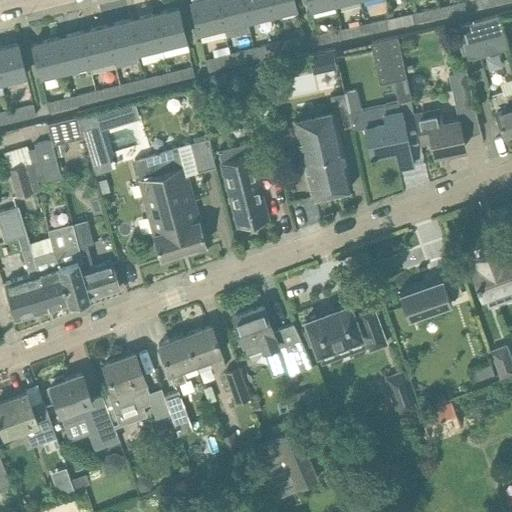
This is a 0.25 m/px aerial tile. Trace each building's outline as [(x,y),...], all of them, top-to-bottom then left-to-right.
[(190,0),(198,32),(223,26),(216,0),(190,0)] [(216,0),(223,26),(247,20),(241,0),(216,0)] [(267,0),(241,0),(247,20),(271,14),(267,0)] [(267,0),(271,14),(296,8),(293,0),(267,0)] [(308,0),(310,9),(335,3),(333,0),(308,0)] [(463,1),(439,6),(441,16),(465,11),(463,1)] [(414,12),(416,22),(441,16),(439,6),(414,12)] [(178,7),(153,13),(161,45),(186,39),(178,7)] [(390,17),(392,27),(416,22),(414,12),(407,13),(406,9),(397,11),(398,16),(390,17)] [(137,51),(161,45),(153,13),(129,19),(137,51)] [(463,59),(506,48),(497,14),(454,26),(463,59)] [(367,33),(392,27),(390,17),(365,23),(367,33)] [(129,19),(105,25),(113,57),(137,51),(129,19)] [(340,28),(342,38),(367,33),(365,23),(358,24),(358,20),(348,23),(349,26),(340,28)] [(113,57),(105,25),(80,31),(89,63),(113,57)] [(342,38),(340,28),(317,33),(319,43),(342,38)] [(64,69),(89,63),(80,31),(56,37),(64,69)] [(302,34),(278,40),(281,52),(305,46),(302,34)] [(357,89),(346,92),(350,111),(349,111),(352,126),(353,128),(363,126),(370,154),(369,154),(370,158),(374,157),(374,156),(395,151),(399,168),(413,165),(405,129),(416,127),(414,114),(412,107),(397,36),(371,42),(381,82),(389,80),(393,79),(398,99),(361,108),(357,89)] [(40,75),(64,69),(56,37),(32,43),(40,75)] [(256,58),(281,52),(278,40),(253,47),(256,58)] [(17,42),(0,46),(0,76),(1,81),(25,75),(17,42)] [(208,71),(232,64),(229,53),(227,46),(212,49),(214,56),(205,59),(208,71)] [(253,47),(229,53),(232,64),(256,58),(253,47)] [(168,71),(170,81),(194,75),(192,65),(168,71)] [(471,95),(466,69),(448,73),(456,110),(474,106),(471,95)] [(146,87),(170,81),(168,71),(144,77),(146,87)] [(119,84),(121,93),(146,87),(144,77),(119,84)] [(97,99),(121,93),(119,84),(95,90),(97,99)] [(95,90),(71,96),(73,105),(97,99),(95,90)] [(511,130),(511,91),(503,94),(502,90),(490,94),(496,110),(495,110),(503,134),(511,130)] [(48,112),(73,105),(71,96),(46,102),(48,112)] [(115,107),(119,121),(137,116),(132,102),(115,107)] [(8,109),(11,121),(35,115),(32,103),(8,109)] [(0,123),(11,121),(8,109),(0,110),(0,123)] [(351,186),(347,167),(333,109),(293,119),(311,196),(351,186)] [(438,109),(414,114),(416,127),(420,142),(431,139),(434,154),(464,147),(458,119),(441,123),(438,109)] [(94,114),(80,118),(96,171),(110,167),(98,128),(94,114)] [(52,144),(53,144),(83,137),(76,115),(47,123),(51,139),(52,144)] [(167,209),(179,252),(205,244),(197,220),(196,221),(185,174),(216,166),(208,138),(179,146),(150,154),(155,174),(171,169),(182,204),(167,209)] [(29,149),(32,162),(36,176),(43,175),(44,181),(61,178),(53,144),(52,144),(51,139),(34,143),(35,147),(29,149)] [(248,142),(233,146),(218,150),(232,207),(237,226),(268,218),(248,142)] [(155,174),(150,154),(134,159),(139,177),(154,234),(153,234),(161,258),(179,252),(167,209),(182,204),(171,169),(155,174)] [(39,189),(36,176),(32,162),(8,169),(16,196),(39,189)] [(16,318),(41,311),(34,288),(42,286),(34,261),(29,243),(18,206),(0,211),(0,227),(4,241),(17,237),(29,275),(5,283),(16,318)] [(73,223),(49,230),(56,255),(58,266),(69,302),(89,297),(79,264),(83,262),(78,247),(75,233),(73,223)] [(85,230),(75,233),(78,247),(83,262),(79,264),(89,297),(120,287),(112,262),(93,267),(87,244),(88,244),(85,230)] [(511,252),(501,257),(498,249),(476,257),(479,265),(472,267),(476,278),(475,279),(476,283),(478,283),(482,294),(484,293),(488,306),(506,299),(502,286),(511,282),(511,252)] [(43,254),(33,256),(34,261),(42,286),(34,288),(41,311),(69,302),(58,266),(56,255),(54,250),(49,251),(46,253),(43,254)] [(462,291),(453,265),(424,275),(425,278),(398,287),(407,314),(451,299),(449,295),(462,291)] [(319,309),(320,313),(305,319),(308,329),(304,330),(309,344),(314,343),(317,353),(361,336),(361,335),(364,334),(370,348),(385,343),(371,303),(355,309),(356,310),(352,311),(349,303),(334,308),(332,304),(319,309)] [(243,343),(244,343),(248,354),(264,348),(264,349),(275,345),(286,375),(312,365),(293,323),(272,330),(263,305),(233,316),(243,343)] [(184,334),(195,362),(209,357),(214,371),(226,366),(210,324),(184,334)] [(180,367),(195,362),(184,334),(158,344),(173,385),(185,380),(180,367)] [(511,359),(507,344),(491,350),(501,378),(511,374),(511,359)] [(118,422),(119,425),(147,415),(143,406),(150,403),(155,417),(150,419),(158,441),(178,434),(163,395),(161,388),(149,392),(134,352),(103,364),(113,390),(107,393),(118,422)] [(490,361),(478,365),(484,380),(495,376),(490,361)] [(239,366),(223,372),(235,402),(250,397),(239,366)] [(384,373),(397,411),(415,405),(402,367),(384,373)] [(50,385),(48,386),(53,400),(55,399),(56,402),(60,412),(64,423),(82,416),(94,449),(118,440),(112,422),(103,398),(102,395),(91,399),(88,391),(81,372),(65,378),(64,375),(50,380),(51,383),(50,383),(50,385)] [(316,385),(293,394),(301,413),(323,404),(316,385)] [(163,395),(178,434),(191,429),(177,389),(163,395)] [(60,447),(50,419),(43,400),(31,405),(26,392),(0,401),(0,422),(4,434),(20,428),(27,447),(43,441),(46,451),(60,447)] [(450,402),(416,415),(420,426),(455,413),(450,402)] [(257,444),(279,496),(319,479),(297,427),(257,444)] [(227,449),(237,445),(232,432),(222,436),(227,449)] [(0,490),(11,486),(0,456),(0,490)] [(86,473),(73,478),(79,493),(86,491),(84,484),(89,482),(86,473)] [(149,489),(152,482),(150,475),(144,474),(138,475),(136,483),(137,489),(144,491),(149,489)]
